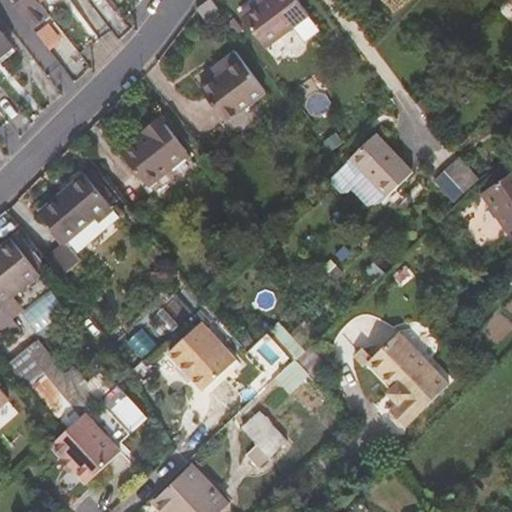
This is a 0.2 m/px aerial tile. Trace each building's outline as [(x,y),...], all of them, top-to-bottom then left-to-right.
[(58,25),(38,0),(28,0),(18,8),(50,49),(66,37),(58,25)] [(74,13),(71,8),(79,3),(76,0),(38,0),(58,25),(74,13)] [(222,11),(213,0),(209,0),(197,8),(207,22),(222,11)] [(309,12),(300,0),(261,0),(242,15),(264,45),(309,12)] [(0,56),(13,46),(0,30),(0,56)] [(0,63),(16,51),(13,46),(0,56),(0,63)] [(267,93),(237,52),(221,63),(227,72),(220,77),(203,90),(208,96),(227,122),(256,101),(267,93)] [(221,63),(213,69),(220,77),(227,72),(221,63)] [(190,155),(162,120),(147,131),(151,136),(141,144),(124,157),(148,187),(190,155)] [(147,131),(137,139),(141,144),(151,136),(147,131)] [(381,202),(412,172),(377,136),(335,176),(333,182),(341,190),(346,191),(352,187),(369,203),(381,202)] [(447,168),(463,187),(473,179),(459,159),(447,168)] [(511,173),(481,193),(492,209),(500,201),(511,189),(511,173)] [(41,211),(66,242),(71,239),(96,219),(100,223),(115,211),(88,176),(41,211)] [(511,189),(500,201),(492,209),(508,233),(511,230),(511,189)] [(80,250),(121,217),(115,211),(100,223),(96,219),(71,239),(80,250)] [(0,249),(0,305),(41,274),(13,239),(0,249)] [(180,363),(193,377),(204,389),(237,359),(203,321),(169,351),(180,363)] [(267,335),(294,361),(307,347),(280,321),(267,335)] [(405,425),(449,383),(399,331),(367,361),(392,387),(389,390),(400,401),(398,402),(390,410),(390,416),(399,425),(405,425)] [(40,339),(11,360),(26,380),(54,359),(40,339)] [(293,391),(312,373),(297,357),(278,376),(293,391)] [(208,394),(241,364),(237,359),(204,389),(208,394)] [(193,377),(180,363),(175,366),(189,381),(193,377)] [(0,406),(10,398),(0,386),(0,406)] [(389,390),(387,392),(398,402),(400,401),(389,390)] [(133,429),(149,415),(128,392),(112,406),(133,429)] [(234,420),(270,458),(289,440),(271,420),(253,402),(234,420)] [(88,482),(122,450),(86,412),(52,444),(88,482)] [(220,511),(229,504),(191,464),(156,500),(168,511),(220,511)] [(146,510),(147,511),(168,511),(156,500),(146,510)]
